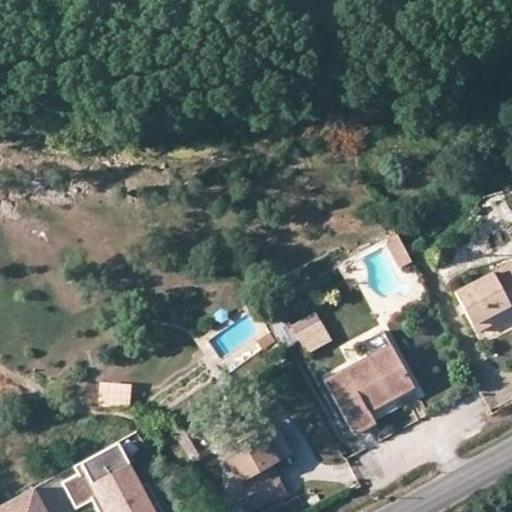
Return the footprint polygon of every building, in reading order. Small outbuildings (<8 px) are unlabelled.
[(403,248),(395,253),(401,264),(409,259),(408,257),(403,248)] [(511,255),(453,288),(475,328),(511,307),(511,255)] [(308,296),(278,311),(292,339),(295,338),(287,320),(314,307),(308,296)] [(267,323),(287,345),(297,337),(277,314),(267,323)] [(320,322),(297,334),(306,352),(329,339),(320,322)] [(375,347),(377,352),(323,380),(351,431),(370,421),(364,408),(387,396),(411,383),(387,341),(375,347)] [(85,381),(83,401),(127,403),(128,384),(85,381)] [(394,408),(387,396),(364,408),(370,421),(394,408)] [(212,436),(221,451),(260,429),(278,460),(291,453),(266,407),(212,436)] [(181,424),(172,430),(190,463),(200,458),(181,424)] [(245,511),(252,511),(286,493),(270,465),(278,460),(260,429),(221,451),(246,495),(239,499),(245,511)] [(61,482),(68,496),(129,463),(135,459),(117,442),(73,466),(77,473),(61,482)] [(141,485),(129,463),(68,496),(75,509),(91,500),(96,509),(141,485)] [(143,511),(159,504),(147,482),(141,485),(96,509),(97,511),(143,511)] [(36,494),(34,488),(19,496),(22,502),(36,494)] [(46,511),(36,494),(22,502),(19,496),(0,506),(0,511),(46,511)]
